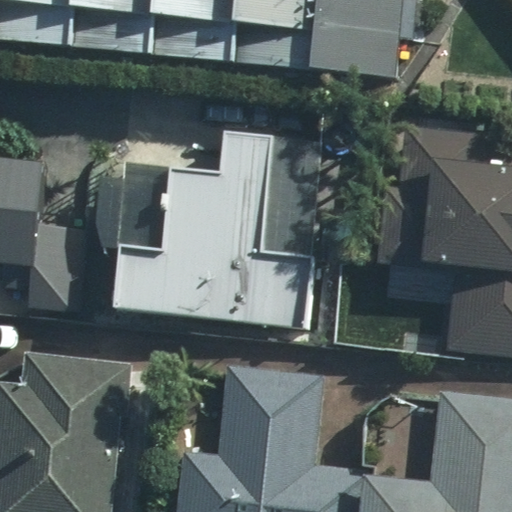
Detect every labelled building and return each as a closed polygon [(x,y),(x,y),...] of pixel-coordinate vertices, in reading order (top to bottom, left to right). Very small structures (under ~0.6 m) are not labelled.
[(425,0),(0,0),(0,40),(405,71),(408,38),(422,39),(425,0)] [(491,134),(410,133),(408,272),(465,273),(464,352),(511,352),(511,148),(491,149),(491,134)] [(126,247),(121,312),(318,327),(332,146),(235,139),(232,173),(179,170),(173,251),(126,247)] [(59,163),(0,159),(0,266),(38,268),(35,312),(86,315),(90,236),(55,235),(59,163)] [(33,384),(9,382),(7,413),(0,412),(0,489),(2,489),(0,511),(117,511),(128,363),(35,356),(33,384)] [(372,511),(375,474),(325,470),(332,384),(236,376),(230,451),(189,448),(183,511),(372,511)] [(375,474),(372,511),(511,511),(511,403),(449,398),(442,480),(375,474)]
